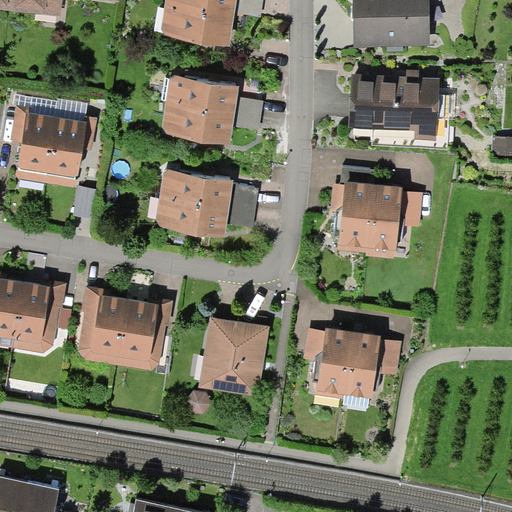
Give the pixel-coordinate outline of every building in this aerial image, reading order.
[(58,0),(7,0),(7,5),(35,8),(35,5),(38,3),(58,5),(58,0)] [(178,0),(178,5),(229,13),(257,17),(259,0),(178,0)] [(357,0),(357,2),(357,6),(351,6),(349,8),(349,20),(351,22),(357,22),(358,39),(421,38),(420,0),(357,0)] [(224,42),(229,13),(178,5),(174,34),(224,42)] [(179,103),(230,111),(234,85),(183,77),(183,78),(171,77),(167,79),(163,78),(160,100),(179,103)] [(433,119),(435,82),(351,77),(349,122),(371,123),(370,139),(439,143),(440,119),(433,119)] [(225,141),(230,111),(179,103),(174,133),(225,141)] [(17,163),(45,167),(54,118),(25,114),(17,163)] [(69,184),(72,182),(81,132),(87,134),(90,117),(83,116),(82,123),(54,118),(45,167),(43,180),(69,184)] [(360,246),(366,247),(372,187),(373,170),(340,167),(338,184),(337,184),(331,236),(361,239),(360,246)] [(227,184),(228,179),(166,169),(162,172),(158,193),(173,196),(224,204),(249,208),(252,188),(227,184)] [(398,190),(372,187),(366,247),(365,254),(390,256),(391,242),(400,243),(401,224),(415,225),(415,219),(402,218),(396,210),(398,190)] [(219,234),(224,204),(173,196),(169,226),(219,234)] [(0,331),(12,334),(21,283),(0,279),(0,331)] [(46,287),(21,283),(12,334),(10,347),(41,352),(50,346),(51,340),(45,339),(51,306),(43,304),(46,287)] [(83,345),(116,351),(124,300),(99,296),(96,313),(89,312),(83,345)] [(154,305),(124,300),(116,351),(152,356),(157,323),(151,322),(154,305)] [(200,384),(253,393),(263,328),(211,319),(200,384)] [(336,392),(341,393),(350,334),(324,330),(321,350),(313,356),(310,381),(337,385),(336,392)] [(376,338),(350,334),(341,393),(347,394),(348,387),(375,391),(379,366),(373,358),(376,338)] [(200,411),(206,404),(202,394),(193,393),(186,401),(190,410),(200,411)] [(0,511),(18,511),(25,482),(0,476),(0,511)] [(50,511),(56,489),(25,482),(18,511),(50,511)] [(162,511),(164,506),(134,499),(130,511),(162,511)]
